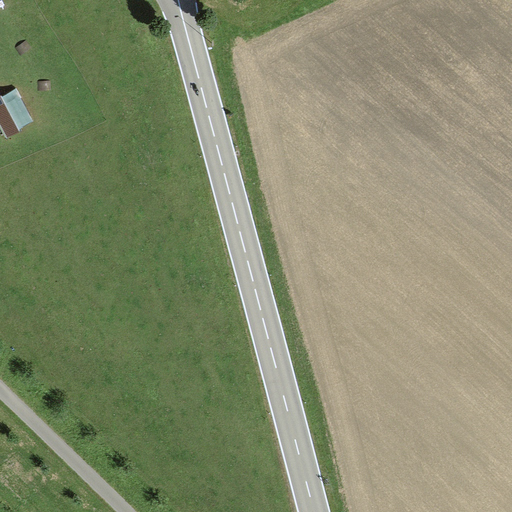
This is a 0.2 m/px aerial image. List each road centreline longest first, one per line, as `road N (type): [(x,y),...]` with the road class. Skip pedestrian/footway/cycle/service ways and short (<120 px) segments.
road 1 (tertiary): [(175,0),(310,511)]
road 2 (residential): [(0,393),(122,511)]
